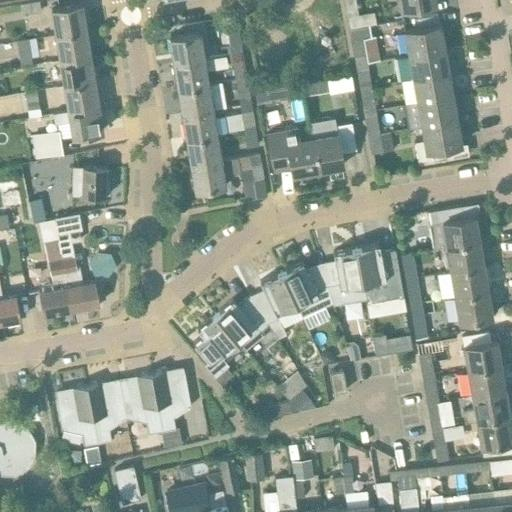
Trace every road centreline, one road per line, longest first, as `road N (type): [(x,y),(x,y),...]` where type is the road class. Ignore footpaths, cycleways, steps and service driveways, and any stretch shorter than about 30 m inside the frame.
road 1 (residential): [(152,314),(253,230),(284,215),(511,174)]
road 2 (residential): [(152,314),(147,140),(127,0)]
road 3 (residential): [(511,171),(483,0)]
road 4 (residential): [(0,359),(128,336),(152,314)]
road 5 (unknown): [(152,314),(245,424)]
